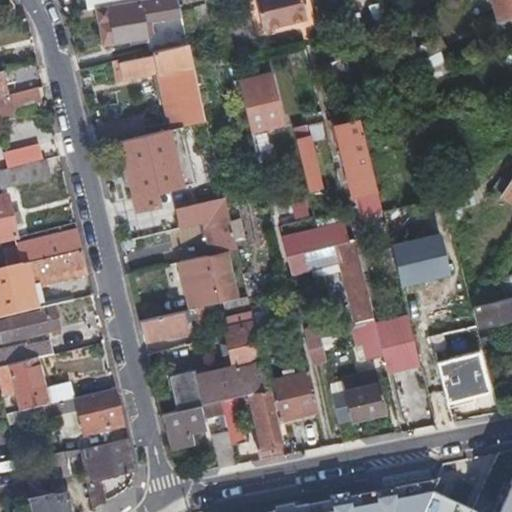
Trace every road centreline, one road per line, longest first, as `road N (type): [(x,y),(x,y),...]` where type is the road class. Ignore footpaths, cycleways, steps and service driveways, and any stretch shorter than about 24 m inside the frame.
road 1 (residential): [(33,0),(46,19),(169,500)]
road 2 (residential): [(511,428),(169,500)]
